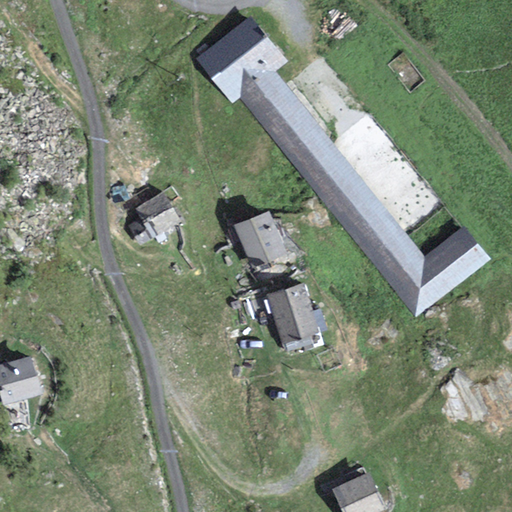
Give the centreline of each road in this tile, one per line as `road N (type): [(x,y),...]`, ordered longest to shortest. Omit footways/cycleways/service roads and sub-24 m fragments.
road 1 (unclassified): [(55,0),(100,146),(111,271),(141,343),(181,511)]
road 2 (track): [(148,368),(212,462),(238,484),(281,485),(315,453)]
